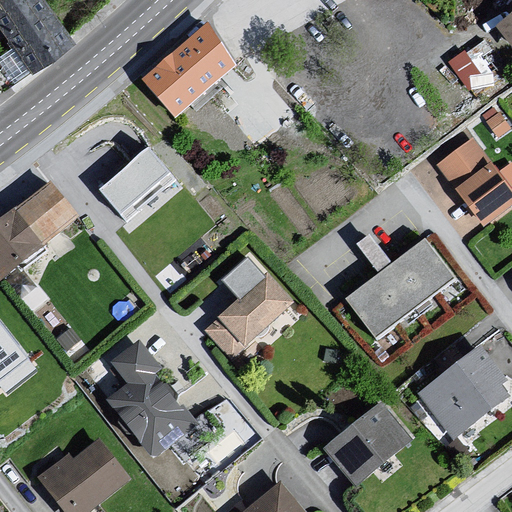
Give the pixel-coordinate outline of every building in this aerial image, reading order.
[(0,0),(0,40),(8,34),(33,71),(71,40),(44,0),(0,0)] [(511,11),(497,23),(511,42),(511,11)] [(192,38),(144,82),(176,117),(224,73),(192,38)] [(484,38),(449,61),(471,92),(501,67),(484,38)] [(511,195),(511,182),(471,131),(436,159),(483,219),(511,195)] [(149,148),(101,189),(126,219),(174,178),(149,148)] [(88,225),(55,188),(0,228),(0,274),(10,286),(88,225)] [(376,265),(391,255),(372,227),(357,237),(376,265)] [(455,277),(427,239),(344,299),(372,337),(455,277)] [(240,298),(265,274),(247,256),(222,279),(240,298)] [(293,305),(265,274),(240,298),(200,332),(227,363),(293,305)] [(0,328),(0,385),(25,367),(0,328)] [(163,368),(139,339),(110,362),(127,382),(107,398),(155,457),(196,425),(155,374),(163,368)] [(511,386),(479,345),(416,394),(454,443),(511,397),(511,386)] [(379,405),(322,449),(352,488),(409,444),(379,405)] [(69,450),(37,476),(65,511),(87,511),(129,479),(98,441),(76,458),(69,450)] [(302,511),(277,482),(240,511),(302,511)]
